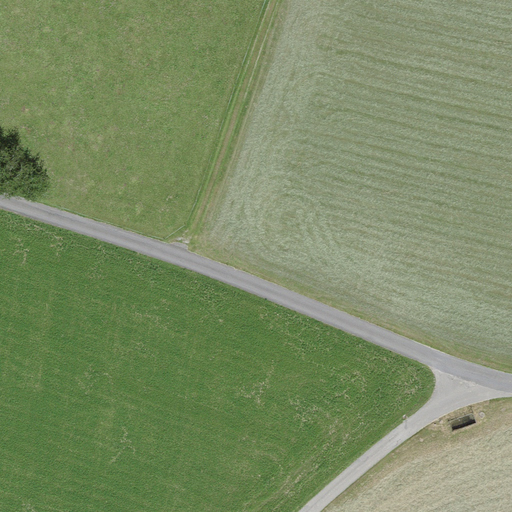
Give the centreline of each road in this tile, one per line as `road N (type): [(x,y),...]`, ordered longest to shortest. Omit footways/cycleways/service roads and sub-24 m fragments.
road 1 (unclassified): [(0,195),(480,374)]
road 2 (residential): [(480,374),(307,511)]
